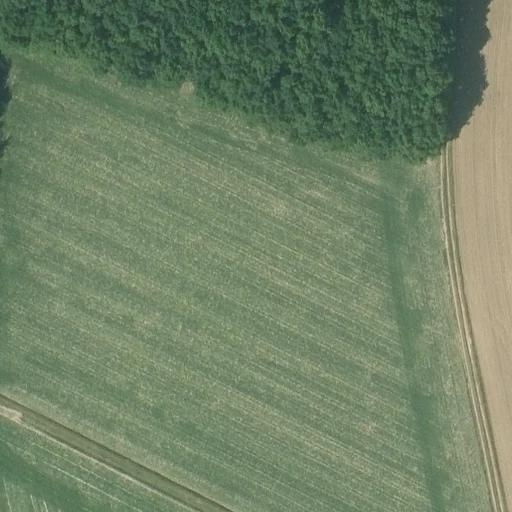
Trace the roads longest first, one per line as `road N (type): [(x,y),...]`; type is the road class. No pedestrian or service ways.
road 1 (track): [(454,0),(445,205),(497,511)]
road 2 (track): [(212,511),(0,403)]
